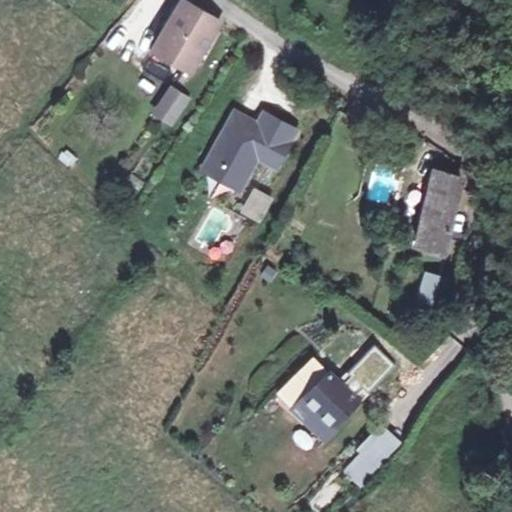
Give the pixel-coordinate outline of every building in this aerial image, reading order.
[(203,65),(232,18),(206,0),(190,0),(164,43),(203,65)] [(169,105),(185,116),(197,97),(181,87),(169,105)] [(197,167),(240,192),(258,160),(276,171),(300,130),(261,107),(254,117),(233,105),(197,167)] [(466,171),(438,164),(420,230),(448,238),(466,171)] [(397,215),(416,219),(423,187),(405,182),(397,215)] [(254,187),(239,210),(260,222),(274,199),(254,187)] [(454,270),(428,263),(419,299),(445,306),(454,270)] [(339,416),(364,392),(333,362),(308,387),(322,401),(311,413),(330,431),(342,418),(339,416)] [(406,432),(386,414),(364,439),(384,456),(406,432)]
